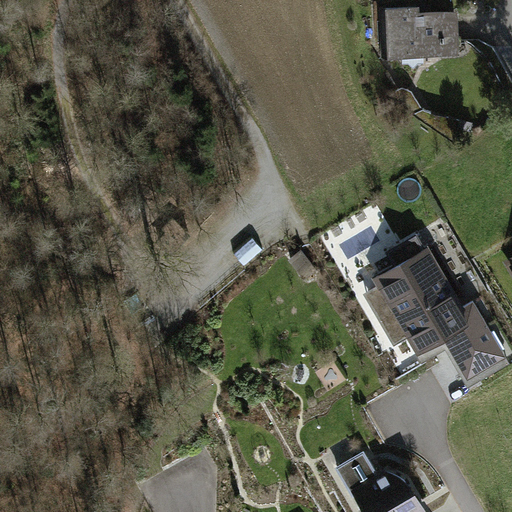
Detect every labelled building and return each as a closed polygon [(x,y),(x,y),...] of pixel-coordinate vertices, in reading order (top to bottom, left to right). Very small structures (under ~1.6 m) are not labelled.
[(416,7),(382,8),(384,54),(402,53),(402,62),(408,61),(413,65),(417,61),(423,61),(422,53),(442,52),(442,42),(447,37),(456,37),(455,11),(416,12),(416,7)] [(187,233),(177,223),(159,242),(170,252),(187,233)] [(396,264),(378,275),(422,350),(458,329),(464,338),(459,341),(475,368),(503,352),(473,300),(459,308),(416,234),(388,251),(396,264)] [(300,251),(290,258),(305,277),(315,270),(300,251)] [(352,493),(357,491),(369,511),(423,511),(416,500),(404,479),(396,474),(387,472),(375,480),(359,454),(337,467),(352,493)]
